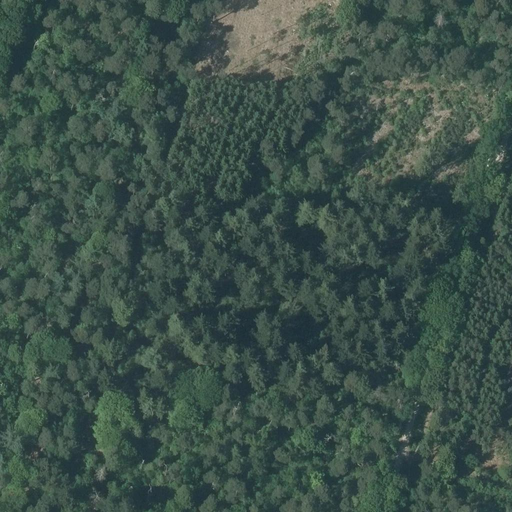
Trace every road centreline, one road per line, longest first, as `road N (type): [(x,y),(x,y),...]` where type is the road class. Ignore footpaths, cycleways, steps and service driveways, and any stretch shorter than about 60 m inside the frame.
road 1 (track): [(220,0),(72,511)]
road 2 (track): [(145,0),(0,467)]
road 3 (track): [(380,511),(511,110)]
road 4 (track): [(511,491),(390,453)]
